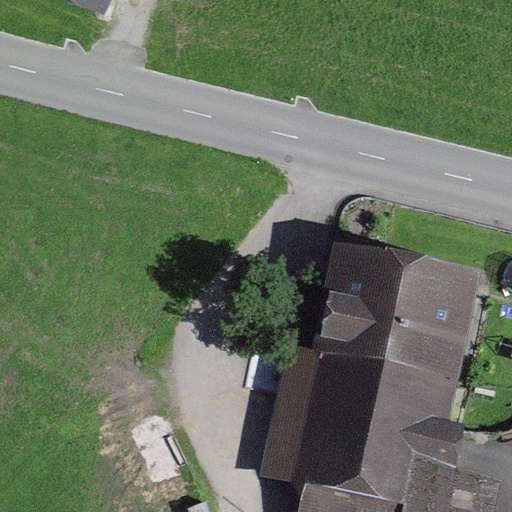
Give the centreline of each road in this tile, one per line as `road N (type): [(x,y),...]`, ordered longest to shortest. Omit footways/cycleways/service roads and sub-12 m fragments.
road 1 (secondary): [(511,192),(0,63)]
road 2 (track): [(346,149),(155,407),(225,511)]
